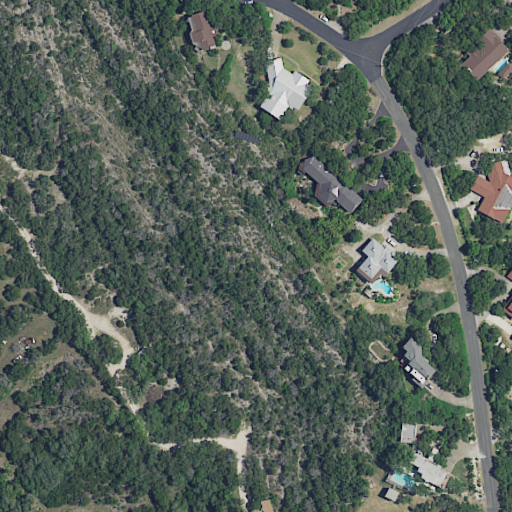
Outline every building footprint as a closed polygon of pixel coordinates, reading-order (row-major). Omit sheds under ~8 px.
[(208,27),(205,11),(187,15),(193,43),(199,41),(202,51),(209,49),(207,40),(218,38),(215,25),(208,27)] [(464,53),(468,57),(459,66),(474,82),(507,50),(488,30),(464,53)] [(264,60),(268,91),(259,107),(278,119),(284,110),(300,107),(311,88),(310,81),(295,72),(290,73),(282,68),(281,58),(264,60)] [(318,184),(310,193),(326,206),(332,199),(350,214),(362,199),(309,155),(298,168),(318,184)] [(502,223),(511,203),(511,177),(500,172),(503,166),(493,162),(484,180),(475,175),(468,189),(484,197),(477,211),(502,223)] [(361,251),(367,256),(355,269),(373,285),(396,259),(372,238),(361,251)] [(511,267),(506,277),(511,280),(511,294),(501,311),(511,317),(511,267)] [(402,370),(421,386),(435,370),(417,355),(423,349),(409,337),(398,351),(410,360),(402,370)] [(414,424),(401,423),(399,443),(413,444),(414,424)] [(449,474),(438,470),(440,465),(429,461),(430,459),(412,452),(408,463),(419,468),(416,478),(443,489),(449,474)] [(272,511),(270,499),(259,501),(261,508),(252,510),(252,511),(272,511)]
